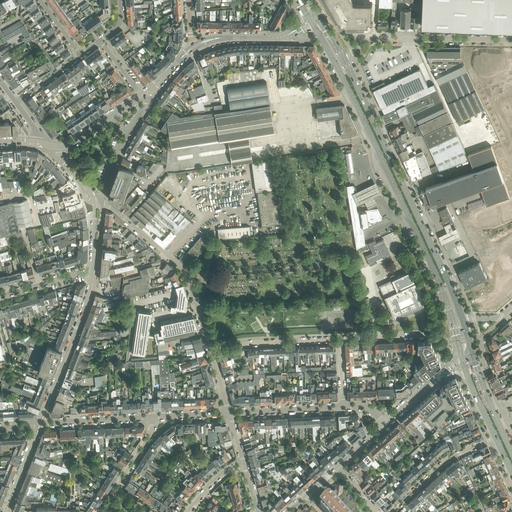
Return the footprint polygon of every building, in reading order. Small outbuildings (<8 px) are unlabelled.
[(3,2),(7,10),(12,7),(7,0),(5,0),(4,1),(3,2),(2,2),(3,2)] [(27,7),(35,1),(33,0),(28,0),(25,3),(25,4),(22,6),(24,9),(26,8),(27,7)] [(55,0),(50,5),(52,9),(59,4),(57,2),(59,0),(55,0)] [(320,0),(326,8),(327,7),(336,22),(336,23),(339,21),(340,23),(339,25),(339,26),(339,27),(340,28),(341,28),(342,28),(343,27),(344,25),(346,25),(346,31),(347,31),(365,31),(372,31),(372,24),(373,24),(374,17),(378,17),(379,6),(378,0),(320,0)] [(511,0),(424,0),(423,26),(511,29),(511,0)] [(37,4),(35,1),(27,7),(26,8),(26,10),(27,11),(29,11),(29,12),(38,6),(38,5),(37,6),(36,5),(37,4)] [(171,5),(165,8),(166,9),(168,8),(171,7),(181,6),(181,1),(173,1),(173,2),(171,2),(171,5)] [(279,5),(278,8),(279,8),(286,12),(286,11),(291,9),(286,1),(282,4),(280,6),(279,5)] [(55,13),(65,5),(64,4),(60,6),(59,4),(52,9),(55,13)] [(55,13),(59,17),(65,12),(68,10),(66,8),(67,7),(65,6),(65,5),(55,13)] [(33,16),(40,10),(38,7),(38,8),(37,7),(38,6),(29,12),(27,13),(30,17),(33,16)] [(277,12),(275,15),(283,19),(286,12),(279,8),(275,6),(273,10),(277,12)] [(99,16),(103,21),(109,17),(108,7),(103,7),(103,13),(99,16)] [(401,26),(410,26),(411,16),(411,8),(401,8),(401,26)] [(65,12),(59,17),(61,21),(72,13),(75,11),(73,9),(70,11),(66,14),(65,12)] [(36,20),(37,19),(44,14),(44,13),(42,14),(42,13),(40,10),(33,16),(36,20)] [(72,13),(61,21),(64,25),(70,20),(74,17),(73,15),(76,13),(75,11),(72,13)] [(165,27),(171,23),(182,17),(182,12),(174,13),(171,13),(170,14),(172,18),(173,20),(164,25),(165,27)] [(411,16),(410,26),(418,27),(419,17),(419,12),(415,12),(414,16),(411,16)] [(44,14),(37,19),(39,23),(47,17),(45,15),(44,15),(43,14),(44,14)] [(103,21),(99,16),(98,15),(93,18),(98,25),(103,21)] [(268,19),(270,20),(272,21),(279,24),(283,19),(275,15),(274,17),(270,15),(268,19)] [(42,27),(49,22),(48,21),(49,20),(47,17),(39,23),(42,27)] [(178,28),(183,29),(182,17),(171,23),(172,25),(170,27),(169,26),(163,29),(165,31),(167,29),(169,32),(174,29),(175,30),(178,28)] [(382,17),(378,17),(378,26),(386,27),(386,25),(388,26),(389,17),(384,17),(384,19),(382,19),(382,17)] [(98,25),(93,18),(89,22),(93,28),(98,25)] [(70,20),(64,25),(66,27),(67,28),(67,29),(77,21),(77,20),(76,19),(72,23),(70,20)] [(144,19),(127,21),(128,26),(131,30),(131,31),(135,30),(135,25),(138,25),(138,22),(140,22),(144,21),(144,19)] [(272,21),(270,20),(269,22),(271,23),(270,25),(270,30),(279,31),(279,26),(279,24),(272,21)] [(77,21),(67,29),(70,33),(76,28),(75,26),(79,23),(78,21),(77,21)] [(42,27),(45,31),(53,26),(51,23),(50,23),(49,22),(50,22),(49,22),(42,27)] [(89,32),(93,28),(89,22),(84,26),(89,32)] [(21,27),(19,27),(22,32),(23,35),(28,32),(28,31),(27,29),(24,25),(23,25),(21,27)] [(46,37),(56,30),(55,30),(54,29),(55,28),(53,26),(45,31),(48,35),(46,37)] [(76,28),(70,33),(73,37),(75,36),(84,29),(82,27),(78,31),(76,28)] [(169,35),(168,44),(173,46),(179,50),(181,47),(183,42),(183,34),(183,29),(178,28),(175,30),(173,31),(173,36),(169,35)] [(87,33),(84,29),(75,36),(78,40),(87,33)] [(56,30),(46,37),(49,41),(56,35),(54,33),(53,32),(56,30)] [(122,30),(118,33),(124,41),(128,38),(125,34),(122,30)] [(119,44),(121,46),(125,43),(124,41),(118,33),(114,36),(119,44)] [(56,35),(49,41),(52,45),(59,40),(59,39),(59,40),(58,39),(58,38),(56,35)] [(119,44),(114,36),(109,39),(115,47),(119,44)] [(52,51),(55,49),(62,43),(60,41),(59,40),(52,45),(49,47),(52,51)] [(62,43),(55,49),(58,53),(67,46),(65,48),(64,47),(64,46),(62,43)] [(168,45),(166,48),(168,51),(175,56),(178,51),(168,45)] [(62,56),(70,50),(68,48),(67,48),(66,47),(67,47),(67,46),(58,53),(59,54),(60,53),(62,56)] [(307,50),(309,55),(316,51),(314,46),(303,46),(303,51),(305,51),(307,50)] [(426,49),(426,52),(427,52),(427,57),(435,75),(463,62),(460,57),(461,47),(427,47),(427,49),(426,49)] [(98,48),(94,51),(99,59),(100,61),(105,57),(98,48)] [(159,50),(171,61),(175,56),(168,51),(166,53),(162,49),(160,50),(160,49),(159,50)] [(222,57),(220,49),(215,51),(218,58),(220,57),(222,65),(225,65),(225,63),(222,57)] [(62,56),(65,60),(73,55),(73,54),(72,55),(71,54),(72,53),(70,50),(62,56)] [(160,60),(166,66),(171,61),(159,50),(158,51),(156,53),(157,54),(162,58),(160,60)] [(2,56),(0,57),(0,68),(6,65),(3,60),(11,54),(9,51),(2,56)] [(95,62),(99,59),(94,51),(89,55),(95,62)] [(218,58),(215,51),(209,53),(212,60),(213,59),(213,62),(215,62),(216,62),(217,65),(218,65),(220,63),(218,58)] [(302,61),(302,64),(319,56),(316,51),(309,55),(310,57),(302,61)] [(211,60),(212,60),(209,53),(203,55),(207,65),(208,68),(210,71),(213,70),(211,65),(212,65),(212,64),(211,60)] [(89,55),(84,58),(91,68),(96,64),(95,62),(89,55)] [(208,68),(207,65),(203,55),(197,59),(200,65),(203,73),(206,72),(205,69),(208,68)] [(302,64),(301,65),(302,68),(307,65),(313,62),(315,65),(322,61),(319,56),(302,64)] [(130,57),(125,60),(143,84),(148,81),(137,66),(132,59),(130,57)] [(153,57),(151,58),(151,59),(161,71),(166,66),(160,60),(158,62),(154,58),(153,57)] [(151,68),(157,75),(161,71),(151,59),(150,60),(149,62),(153,66),(151,68)] [(0,68),(0,69),(2,72),(15,64),(14,63),(16,62),(16,63),(18,62),(17,60),(8,65),(7,64),(6,65),(0,68)] [(93,75),(82,60),(78,63),(84,72),(85,73),(87,72),(90,77),(93,75)] [(49,61),(27,73),(34,83),(55,68),(49,61)] [(196,64),(194,61),(188,65),(184,69),(188,74),(190,78),(195,73),(198,72),(197,66),(196,64)] [(325,66),(322,61),(315,65),(316,67),(308,72),(310,74),(311,73),(325,66)] [(15,64),(2,72),(4,75),(7,73),(7,74),(9,73),(10,74),(13,72),(12,70),(19,65),(20,66),(20,65),(18,62),(16,63),(16,62),(14,63),(15,64)] [(147,62),(144,64),(147,67),(145,69),(147,70),(152,78),(157,75),(151,68),(148,63),(147,62)] [(463,62),(435,75),(440,84),(467,72),(463,62)] [(84,72),(78,63),(73,67),(70,69),(65,72),(72,81),(77,78),(84,72)] [(139,64),(137,66),(148,81),(152,78),(147,70),(145,72),(139,64)] [(7,73),(4,75),(7,80),(15,74),(20,71),(19,69),(21,68),(20,66),(19,65),(12,70),(13,72),(10,74),(9,73),(7,74),(7,73)] [(325,66),(311,73),(313,76),(319,73),(320,75),(327,71),(325,66)] [(385,85),(373,90),(379,104),(382,109),(384,114),(437,90),(435,86),(430,89),(420,68),(385,85)] [(105,79),(103,81),(104,83),(117,73),(114,69),(107,73),(109,75),(104,79),(105,79)] [(184,78),(188,74),(184,69),(179,74),(184,78)] [(20,71),(15,74),(7,80),(10,84),(11,84),(18,79),(17,76),(25,72),(23,70),(20,71)] [(322,78),(314,82),(315,83),(315,84),(319,82),(330,77),(328,72),(327,71),(320,75),(321,76),(322,78)] [(511,193),(511,199),(463,217),(490,274),(490,275),(491,275),(492,275),(511,256),(511,253),(511,251),(511,250),(511,71),(510,73),(511,76),(511,78),(493,87),(490,82),(478,87),(505,144),(496,148),(511,193)] [(467,72),(440,84),(448,103),(449,104),(476,91),(467,72)] [(71,83),(64,73),(60,76),(67,86),(71,83)] [(114,82),(121,77),(117,73),(104,83),(106,85),(108,83),(112,80),(114,82)] [(175,79),(173,80),(179,84),(180,83),(182,80),(188,86),(190,85),(189,84),(187,82),(184,78),(179,74),(175,79)] [(18,79),(11,84),(13,88),(21,82),(26,79),(28,78),(27,76),(24,78),(19,80),(18,79)] [(67,86),(60,76),(56,79),(63,89),(67,86)] [(321,84),(318,86),(320,89),(333,82),(330,77),(319,82),(321,84)] [(121,78),(117,81),(119,83),(118,84),(120,86),(127,96),(131,92),(121,78)] [(21,82),(13,88),(15,90),(16,92),(22,88),(23,87),(24,88),(27,86),(24,83),(28,81),(26,79),(21,82)] [(63,89),(56,79),(52,82),(59,92),(63,89)] [(179,84),(173,80),(170,85),(181,94),(185,89),(186,88),(184,87),(180,83),(179,84)] [(230,110),(270,104),(266,80),(226,87),(230,110)] [(59,92),(52,82),(47,85),(55,95),(59,92)] [(327,88),(328,91),(336,87),(333,82),(320,89),(321,91),(327,88)] [(89,92),(88,86),(87,83),(78,89),(83,96),(89,92)] [(202,84),(196,87),(188,90),(192,99),(187,101),(190,105),(201,101),(208,98),(202,84)] [(56,97),(55,95),(47,85),(43,88),(46,93),(48,96),(50,98),(52,100),(56,97)] [(170,85),(166,89),(172,94),(174,92),(183,98),(184,97),(182,94),(181,94),(170,85)] [(114,87),(122,99),(127,96),(120,86),(116,88),(115,87),(114,87)] [(122,99),(114,87),(112,89),(115,94),(113,95),(118,102),(122,99)] [(328,91),(327,92),(327,93),(328,92),(329,93),(329,97),(337,96),(339,93),(336,87),(328,91)] [(105,89),(102,91),(111,106),(118,102),(113,95),(112,96),(110,92),(107,93),(105,89)] [(172,94),(166,89),(163,93),(175,102),(177,104),(179,102),(171,96),(172,94)] [(382,115),(386,123),(396,118),(401,116),(402,120),(414,114),(442,101),(437,90),(384,114),(382,115)] [(476,91),(449,104),(459,125),(464,123),(462,119),(484,109),(476,91)] [(163,93),(160,97),(163,99),(163,100),(166,102),(168,100),(176,106),(177,104),(175,102),(163,93)] [(28,106),(35,101),(32,97),(26,101),(25,102),(27,105),(28,106)] [(160,97),(157,102),(170,111),(171,108),(169,107),(165,104),(166,102),(163,100),(163,99),(160,97)] [(105,99),(100,102),(105,110),(110,107),(105,99)] [(0,105),(0,109),(2,108),(3,110),(10,105),(6,101),(0,105)] [(38,105),(35,101),(28,106),(31,110),(38,105)] [(205,109),(201,101),(190,105),(195,111),(205,109)] [(447,112),(442,101),(414,114),(420,125),(447,112)] [(105,110),(100,102),(95,106),(101,114),(105,110)] [(224,111),(215,112),(205,113),(205,109),(195,111),(197,114),(194,115),(190,115),(185,116),(180,117),(172,112),(160,129),(169,135),(167,149),(228,140),(232,164),(252,161),(249,137),(274,133),(272,121),(279,120),(278,114),(271,115),(270,104),(230,110),(224,111)] [(14,123),(13,123),(13,135),(27,134),(28,131),(17,115),(15,116),(13,113),(14,112),(13,111),(10,105),(3,110),(0,112),(4,117),(8,114),(9,116),(11,119),(12,119),(13,119),(16,123),(15,124),(14,123)] [(35,116),(44,110),(41,105),(32,111),(35,116)] [(339,106),(316,109),(318,120),(337,117),(337,121),(339,121),(341,136),(351,135),(357,132),(344,105),(339,106)] [(95,106),(90,109),(96,117),(101,114),(95,106)] [(90,109),(86,112),(91,120),(96,117),(90,109)] [(47,114),(44,110),(35,116),(39,120),(47,114)] [(52,115),(53,117),(55,120),(61,116),(60,115),(58,112),(57,112),(52,115)] [(86,112),(81,115),(86,124),(91,120),(86,112)] [(420,125),(419,125),(423,133),(437,165),(430,168),(422,151),(411,156),(404,160),(413,180),(422,176),(428,174),(440,170),(469,160),(447,112),(420,125)] [(404,123),(406,126),(407,130),(416,126),(419,125),(420,125),(414,114),(402,120),(404,123)] [(81,115),(76,119),(82,127),(86,124),(81,115)] [(47,132),(57,124),(56,122),(52,125),(47,118),(41,123),(47,132)] [(82,127),(76,119),(72,122),(77,130),(82,127)] [(144,120),(141,125),(156,134),(157,132),(153,129),(154,127),(144,120)] [(2,135),(13,135),(13,123),(9,123),(9,122),(4,122),(4,123),(1,124),(2,135)] [(72,133),(77,130),(72,122),(67,125),(72,133)] [(59,123),(57,125),(57,124),(47,132),(52,139),(64,130),(59,123)] [(141,125),(139,129),(145,133),(147,131),(155,136),(156,134),(141,125)] [(398,126),(389,130),(393,137),(400,134),(398,129),(399,128),(398,126)] [(139,129),(136,133),(151,142),(152,140),(147,137),(148,135),(145,133),(139,129)] [(413,143),(413,142),(407,131),(400,134),(393,137),(393,138),(395,141),(398,149),(413,143)] [(136,133),(133,137),(140,142),(142,140),(150,145),(151,142),(136,133)] [(133,139),(130,143),(143,150),(144,147),(139,144),(140,142),(133,139)] [(130,143),(128,147),(135,151),(136,149),(142,152),(143,150),(130,143)] [(433,205),(449,199),(481,188),(487,205),(510,197),(491,145),(468,154),(474,171),(426,188),(427,190),(424,192),(424,191),(423,191),(421,191),(421,193),(421,194),(422,195),(423,195),(427,207),(433,205)] [(134,152),(135,151),(128,147),(126,151),(136,156),(139,157),(140,158),(141,156),(134,152)] [(407,148),(399,151),(400,152),(404,160),(411,156),(407,148)] [(32,150),(30,165),(33,165),(34,159),(36,160),(37,157),(38,152),(38,151),(32,150)] [(126,151),(124,155),(130,159),(131,157),(137,160),(139,157),(136,156),(126,151)] [(32,177),(30,177),(31,180),(31,182),(40,163),(41,163),(45,156),(38,152),(37,157),(36,160),(34,166),(35,166),(33,172),(32,177)] [(351,153),(345,154),(348,173),(354,173),(351,153)] [(42,165),(38,171),(40,173),(41,171),(45,166),(50,160),(46,157),(46,156),(45,156),(41,163),(41,164),(42,165)] [(123,158),(120,163),(130,168),(132,163),(123,158)] [(41,171),(40,173),(43,174),(46,169),(48,171),(54,164),(50,160),(45,166),(41,171)] [(273,160),(252,163),(255,191),(277,188),(273,160)] [(112,192),(111,195),(110,195),(109,195),(109,196),(108,196),(108,197),(108,198),(108,199),(109,199),(118,206),(126,197),(127,198),(131,193),(135,188),(138,186),(136,184),(138,182),(133,178),(128,183),(132,172),(133,171),(136,173),(136,172),(135,171),(132,169),(120,163),(119,166),(110,192),(112,192)] [(50,172),(45,176),(47,178),(48,178),(57,168),(57,167),(54,164),(48,171),(50,172)] [(135,171),(136,172),(140,174),(143,174),(149,167),(142,165),(138,165),(136,168),(135,171)] [(54,176),(55,177),(61,172),(57,168),(48,178),(47,178),(49,180),(54,176)] [(51,181),(47,183),(50,187),(56,182),(55,182),(57,180),(62,185),(62,186),(69,181),(61,172),(55,177),(51,181)] [(75,190),(69,181),(62,186),(58,188),(62,194),(68,193),(75,190)] [(131,206),(127,202),(129,200),(130,201),(134,196),(131,193),(127,198),(118,207),(131,218),(155,191),(154,190),(150,195),(138,185),(138,186),(135,188),(139,191),(137,193),(140,195),(131,206)] [(42,187),(37,189),(33,192),(35,200),(46,198),(42,187)] [(362,228),(369,225),(372,224),(379,221),(383,219),(378,209),(357,212),(354,191),(353,187),(347,188),(356,249),(365,244),(363,234),(363,229),(362,228)] [(62,194),(60,195),(61,200),(64,199),(65,204),(73,202),(80,199),(78,195),(75,190),(68,193),(62,194)] [(259,209),(279,206),(277,190),(257,192),(259,209)] [(166,200),(155,191),(131,218),(141,227),(166,200)] [(73,202),(65,204),(66,210),(69,209),(82,204),(80,199),(73,202)] [(12,203),(18,227),(33,223),(27,200),(12,203)] [(166,200),(141,227),(164,247),(166,245),(172,238),(173,239),(177,235),(175,234),(181,227),(183,229),(190,221),(166,200)] [(12,203),(12,202),(0,204),(0,236),(5,236),(15,233),(20,232),(18,227),(12,203)] [(63,220),(79,216),(86,214),(82,204),(69,209),(66,210),(59,211),(63,220)] [(262,226),(269,225),(281,223),(279,206),(259,209),(262,226)] [(444,225),(454,221),(447,207),(439,211),(443,220),(442,220),(444,225)] [(104,225),(112,226),(113,218),(121,225),(122,224),(124,222),(113,213),(105,212),(104,225)] [(48,214),(40,216),(41,221),(43,226),(48,225),(48,227),(52,226),(48,214)] [(445,243),(460,236),(457,228),(453,230),(450,223),(444,225),(447,233),(441,236),(440,237),(443,244),(445,243)] [(43,227),(47,242),(49,245),(53,244),(51,236),(48,225),(43,227)] [(217,228),(218,239),(250,236),(249,226),(217,228)] [(54,246),(72,238),(75,237),(88,238),(87,228),(76,228),(74,229),(74,231),(71,231),(71,230),(70,231),(70,230),(51,236),(53,244),(54,246)] [(123,232),(122,233),(125,239),(126,240),(127,239),(126,238),(131,232),(129,230),(125,234),(123,232)] [(20,232),(15,233),(18,243),(24,241),(21,231),(20,232)] [(131,232),(126,238),(127,239),(128,240),(134,244),(139,238),(131,232)] [(178,259),(187,267),(209,243),(206,241),(203,238),(201,236),(184,255),(181,252),(178,256),(180,258),(179,259),(178,259)] [(88,238),(75,237),(72,238),(54,246),(55,250),(59,248),(60,248),(67,245),(71,242),(75,243),(75,242),(78,241),(78,243),(88,243),(88,238)] [(147,246),(139,238),(134,244),(136,246),(134,249),(135,249),(136,250),(147,246)] [(375,240),(367,243),(368,243),(372,252),(365,256),(369,265),(377,262),(376,260),(382,257),(383,259),(391,255),(390,255),(383,239),(376,242),(375,240)] [(76,248),(87,249),(88,243),(78,243),(75,243),(71,242),(71,245),(71,246),(68,246),(68,251),(75,248),(76,248)] [(456,246),(462,258),(469,254),(463,243),(456,246)] [(135,250),(133,251),(135,256),(135,257),(137,256),(143,254),(145,253),(150,251),(152,249),(148,246),(141,249),(141,250),(141,252),(137,253),(136,250),(135,250)] [(87,249),(76,248),(76,251),(77,254),(79,263),(86,261),(87,259),(87,249)] [(156,253),(152,249),(150,251),(145,253),(146,255),(138,258),(139,261),(144,259),(154,255),(156,253)] [(69,257),(63,258),(66,267),(74,264),(71,252),(70,250),(68,251),(68,252),(69,257)] [(73,251),(71,252),(74,264),(79,263),(77,254),(75,255),(73,251)] [(154,255),(145,259),(146,261),(151,260),(153,264),(160,262),(159,258),(161,257),(156,253),(154,255)] [(0,259),(1,262),(3,261),(11,259),(10,254),(9,254),(0,256),(0,259)] [(53,270),(60,268),(58,260),(56,254),(51,256),(49,256),(51,262),(53,270)] [(62,254),(56,255),(58,260),(60,268),(64,267),(66,267),(63,258),(62,254)] [(134,263),(132,257),(127,258),(115,261),(113,261),(113,267),(114,267),(115,272),(125,270),(132,268),(135,267),(134,263)] [(42,258),(39,259),(44,273),(48,272),(46,263),(44,264),(42,258)] [(13,264),(15,272),(18,281),(23,279),(21,270),(20,271),(18,271),(15,263),(14,259),(11,260),(13,264)] [(35,260),(39,274),(44,273),(39,259),(35,260)] [(27,268),(26,269),(28,277),(34,276),(30,260),(26,261),(28,268),(27,268)] [(101,265),(100,275),(115,272),(114,267),(113,267),(113,261),(109,261),(109,266),(101,265)] [(480,262),(460,271),(459,271),(459,272),(462,277),(462,278),(463,278),(464,280),(464,281),(463,281),(466,286),(466,287),(467,287),(476,282),(487,277),(480,262)] [(158,266),(157,267),(158,268),(161,270),(160,271),(162,273),(160,273),(161,275),(166,273),(165,272),(171,266),(167,263),(164,266),(161,264),(158,266)] [(6,275),(5,275),(7,284),(8,283),(13,282),(7,264),(6,265),(5,265),(7,275),(6,275)] [(10,264),(7,264),(13,282),(18,281),(15,272),(13,273),(10,264)] [(154,267),(148,268),(149,274),(149,275),(154,275),(156,275),(154,267)] [(394,319),(394,318),(426,304),(421,293),(422,292),(421,292),(420,288),(418,285),(417,281),(416,281),(411,270),(410,270),(409,267),(405,268),(407,272),(395,278),(394,274),(390,276),(391,278),(390,278),(390,280),(379,285),(382,292),(384,296),(389,307),(389,308),(389,307),(392,314),(392,315),(394,319)] [(125,270),(115,272),(100,275),(99,279),(100,279),(110,278),(112,278),(115,278),(115,276),(119,275),(119,274),(133,271),(132,268),(125,270)] [(112,278),(110,278),(112,288),(116,286),(122,285),(122,291),(122,294),(123,299),(134,296),(148,292),(149,277),(149,275),(149,274),(148,268),(140,270),(141,274),(130,277),(129,278),(127,278),(123,279),(123,276),(115,278),(112,278)] [(170,276),(166,278),(167,279),(168,282),(172,281),(179,277),(176,271),(175,271),(170,276)] [(164,286),(165,288),(175,285),(183,283),(179,277),(172,281),(168,282),(168,284),(164,286)] [(85,282),(74,285),(73,289),(75,289),(75,288),(84,290),(86,284),(85,282)] [(171,304),(170,309),(174,310),(176,310),(176,308),(186,309),(187,298),(187,297),(187,295),(186,295),(183,288),(184,288),(183,283),(175,285),(176,289),(175,289),(176,294),(175,305),(171,304)] [(51,307),(50,304),(47,293),(43,294),(45,302),(46,302),(48,308),(51,307)] [(39,311),(43,310),(38,295),(34,296),(37,305),(39,311)] [(79,304),(81,300),(66,295),(66,297),(72,299),(71,302),(79,304)] [(33,310),(35,309),(36,312),(37,312),(39,311),(37,305),(34,296),(29,298),(32,306),(33,312),(32,312),(32,313),(33,313),(34,313),(33,310)] [(33,312),(32,306),(29,298),(23,300),(27,311),(30,311),(31,314),(33,313),(32,313),(32,312),(33,312)] [(23,300),(18,301),(20,309),(23,309),(25,316),(28,315),(27,311),(23,300)] [(18,301),(13,303),(17,318),(20,317),(19,314),(22,313),(20,309),(18,301)] [(79,304),(71,302),(70,304),(69,304),(69,303),(63,301),(62,304),(73,308),(77,310),(79,304)] [(17,318),(13,303),(9,304),(13,319),(17,318)] [(76,315),(77,310),(73,308),(62,304),(60,303),(61,308),(61,307),(67,309),(67,308),(68,309),(67,311),(76,315)] [(9,304),(5,305),(8,317),(10,316),(11,322),(14,321),(13,319),(9,304)] [(104,311),(103,308),(97,306),(93,304),(90,310),(95,312),(98,313),(103,312),(104,311)] [(90,310),(87,320),(94,323),(97,324),(98,320),(102,321),(104,315),(102,314),(103,312),(98,313),(95,312),(90,310)] [(155,335),(149,334),(152,312),(150,312),(139,310),(138,310),(137,310),(137,313),(137,314),(131,352),(132,352),(133,352),(145,354),(146,354),(148,336),(155,337),(155,335)] [(60,312),(60,315),(74,320),(76,315),(67,311),(66,314),(60,312)] [(198,330),(193,316),(192,314),(163,321),(160,321),(161,323),(161,327),(160,327),(161,330),(154,331),(155,335),(155,337),(156,342),(164,340),(163,336),(196,329),(197,329),(197,331),(198,330)] [(64,319),(63,322),(72,325),(74,320),(60,315),(59,317),(64,319)] [(72,325),(63,322),(56,319),(55,321),(62,324),(62,327),(70,330),(72,325)] [(85,324),(101,331),(98,329),(99,327),(93,325),(94,323),(87,320),(85,324)] [(89,337),(103,336),(117,335),(116,331),(101,331),(85,324),(81,334),(89,337)] [(504,326),(500,330),(506,336),(507,334),(510,337),(511,335),(511,334),(510,332),(509,332),(506,329),(507,329),(504,326)] [(53,329),(59,332),(68,335),(70,330),(62,327),(61,329),(54,327),(53,329)] [(48,330),(47,333),(51,334),(66,340),(66,339),(68,335),(59,332),(59,334),(52,332),(50,331),(48,330)] [(56,341),(64,345),(66,340),(51,334),(50,337),(57,339),(56,341)] [(194,343),(202,341),(200,337),(192,339),(193,341),(181,343),(181,345),(184,344),(194,343)] [(488,342),(492,350),(502,345),(501,342),(498,344),(497,342),(492,337),(489,340),(488,341),(488,342)] [(29,338),(25,341),(25,342),(21,345),(20,346),(27,349),(30,342),(35,344),(36,341),(29,338)] [(48,342),(47,345),(48,345),(53,348),(62,351),(64,346),(64,345),(56,341),(55,342),(54,345),(48,342)] [(203,345),(202,341),(194,343),(184,344),(181,345),(182,349),(195,347),(203,345)] [(413,372),(415,374),(421,381),(437,366),(440,364),(429,341),(417,341),(417,346),(424,362),(419,364),(414,369),(415,370),(413,372)] [(502,345),(492,350),(495,357),(502,353),(505,352),(511,348),(511,341),(502,345)] [(78,343),(76,348),(91,353),(92,353),(93,352),(89,350),(90,346),(86,346),(78,343)] [(41,364),(38,371),(52,376),(55,369),(56,365),(62,351),(53,348),(48,345),(42,360),(41,364)] [(293,347),(288,347),(288,354),(289,359),(289,361),(291,360),(291,362),(294,362),(293,354),(295,354),(295,362),(298,362),(298,354),(300,354),(300,346),(295,347),(293,347)] [(90,354),(91,353),(76,348),(74,351),(82,355),(83,353),(91,356),(92,355),(90,354)] [(253,356),(252,349),(245,350),(245,355),(246,355),(247,357),(246,357),(246,359),(246,361),(250,361),(250,366),(250,368),(253,368),(253,356)] [(74,351),(73,356),(80,359),(81,357),(89,360),(90,358),(82,355),(74,351)] [(185,361),(178,363),(180,370),(183,369),(185,368),(208,362),(205,353),(192,356),(190,357),(191,360),(191,361),(185,363),(185,361)] [(230,355),(229,353),(226,353),(219,355),(220,361),(228,359),(235,357),(234,354),(230,355)] [(488,360),(491,366),(500,362),(499,362),(504,360),(502,357),(504,356),(502,353),(495,357),(494,357),(489,360),(488,360)] [(80,359),(73,356),(71,361),(87,367),(87,366),(91,365),(91,363),(88,363),(88,364),(80,361),(80,359)] [(228,359),(220,361),(222,366),(230,364),(232,363),(234,363),(233,357),(228,359)] [(17,361),(7,358),(3,362),(15,366),(17,361)] [(165,358),(159,359),(159,373),(160,384),(165,384),(170,384),(170,378),(169,373),(165,359),(165,358)] [(159,359),(151,360),(151,365),(151,374),(159,373),(159,359)] [(208,362),(185,368),(186,371),(195,368),(196,369),(201,367),(202,370),(207,369),(206,368),(210,367),(208,362)] [(491,366),(494,372),(496,372),(508,366),(507,363),(501,366),(500,362),(491,366)] [(230,364),(222,366),(224,375),(233,372),(234,372),(233,367),(235,366),(234,363),(232,363),(230,364)] [(394,365),(392,367),(396,371),(401,367),(397,363),(393,364),(394,365)] [(80,375),(80,376),(81,376),(82,374),(75,372),(76,369),(69,366),(67,371),(74,374),(80,375)] [(202,370),(203,372),(191,376),(192,379),(194,378),(211,373),(210,367),(206,368),(207,369),(202,370)] [(33,369),(32,372),(38,374),(38,375),(42,377),(42,379),(50,382),(52,376),(38,371),(33,369)] [(79,378),(80,376),(80,375),(74,374),(67,371),(65,375),(75,379),(76,377),(79,378)] [(406,372),(405,373),(416,385),(421,381),(415,374),(413,376),(408,371),(407,373),(406,372)] [(235,378),(233,372),(224,375),(226,381),(235,378)] [(494,372),(488,376),(490,381),(491,381),(492,382),(501,378),(505,376),(503,372),(499,374),(499,375),(497,375),(496,372),(494,372)] [(195,381),(199,380),(201,379),(202,382),(205,381),(213,378),(211,373),(194,378),(195,381)] [(405,373),(402,375),(408,381),(406,383),(411,389),(416,385),(405,373)] [(259,374),(254,374),(254,380),(252,382),(250,380),(248,382),(245,380),(244,382),(241,380),(239,382),(237,381),(236,383),(238,384),(238,386),(241,386),(243,386),(248,385),(251,385),(256,385),(259,385),(259,377),(259,374)] [(26,375),(25,378),(48,387),(50,382),(42,379),(41,381),(26,375)] [(78,380),(75,379),(65,375),(63,381),(62,384),(69,387),(70,384),(75,386),(78,380)] [(105,375),(94,377),(95,386),(98,386),(100,386),(102,382),(102,381),(105,375)] [(337,377),(333,377),(328,377),(328,386),(329,391),(329,400),(333,399),(333,400),(336,399),(338,398),(338,394),(337,394),(337,377)] [(439,386),(438,386),(420,403),(418,405),(416,407),(425,416),(443,400),(441,396),(443,395),(444,398),(446,397),(444,393),(446,391),(448,392),(456,410),(456,411),(458,410),(461,409),(468,405),(456,380),(455,378),(455,377),(451,379),(452,380),(444,383),(444,384),(445,387),(444,388),(442,386),(440,388),(439,386)] [(39,386),(38,388),(46,392),(48,387),(25,378),(24,380),(39,386)] [(214,383),(213,378),(205,381),(206,384),(201,386),(201,389),(202,389),(209,387),(213,386),(212,384),(214,383)] [(28,391),(1,380),(1,386),(10,389),(10,388),(21,392),(21,393),(34,398),(34,399),(42,402),(44,397),(28,391)] [(502,381),(492,386),(495,391),(506,386),(505,384),(507,383),(505,380),(502,381)] [(405,383),(401,387),(404,396),(407,393),(409,392),(411,389),(406,383),(405,383)] [(10,389),(1,386),(2,392),(8,395),(10,389)] [(61,386),(59,390),(67,393),(67,394),(74,396),(75,394),(74,394),(75,391),(69,389),(61,386)] [(267,387),(266,387),(266,389),(266,403),(272,403),(272,392),(275,392),(274,389),(269,389),(269,386),(267,386),(267,387)] [(509,389),(507,386),(506,386),(495,391),(498,398),(509,393),(508,389),(509,389)] [(401,387),(395,387),(395,388),(396,396),(404,396),(401,387)] [(29,388),(28,391),(44,397),(46,392),(38,388),(37,391),(29,388)] [(239,404),(238,396),(235,397),(233,388),(228,389),(233,405),(239,404)] [(173,389),(171,389),(171,391),(172,408),(179,408),(178,392),(175,393),(174,391),(173,391),(173,389)] [(59,390),(58,394),(66,398),(65,398),(72,401),(74,397),(74,396),(67,394),(67,393),(59,390)] [(119,390),(116,390),(116,395),(117,411),(124,411),(123,403),(123,400),(120,401),(119,390)] [(169,390),(160,391),(161,409),(172,408),(171,391),(169,391),(169,390)] [(156,400),(153,400),(153,401),(153,409),(161,409),(160,391),(157,391),(157,396),(155,397),(156,400)] [(138,401),(137,401),(138,410),(141,410),(144,410),(146,409),(145,392),(142,392),(142,396),(138,396),(138,401)] [(148,392),(145,392),(146,409),(153,409),(153,401),(152,401),(152,395),(148,395),(148,392)] [(66,398),(58,394),(56,399),(64,402),(68,404),(68,403),(71,404),(72,401),(65,398),(66,398)] [(24,398),(23,401),(24,401),(40,407),(41,405),(42,402),(34,399),(31,398),(30,400),(24,398)] [(66,409),(68,404),(64,402),(56,399),(54,403),(62,406),(62,407),(66,409)] [(20,410),(19,410),(19,415),(19,418),(20,418),(24,418),(35,417),(36,417),(36,416),(38,412),(40,407),(24,401),(22,406),(19,405),(20,410)] [(54,403),(52,409),(60,412),(60,411),(60,412),(60,411),(63,413),(64,411),(66,411),(67,409),(66,409),(62,407),(62,406),(54,403)] [(76,408),(79,408),(80,413),(88,413),(88,405),(81,406),(80,403),(76,403),(76,408)] [(88,405),(88,413),(90,413),(92,412),(95,412),(98,412),(98,405),(88,405)] [(455,411),(455,412),(456,414),(459,412),(460,415),(463,413),(470,410),(468,405),(461,409),(458,410),(456,411),(456,410),(455,411)] [(418,420),(421,417),(423,420),(422,420),(427,426),(429,428),(432,425),(426,419),(426,418),(425,417),(425,416),(416,407),(411,412),(416,417),(418,420)] [(470,410),(463,413),(460,415),(461,418),(459,419),(456,421),(458,423),(473,416),(470,410)] [(411,412),(405,416),(419,431),(422,434),(425,431),(418,424),(417,425),(415,422),(418,420),(411,412)] [(352,423),(360,420),(358,414),(355,414),(354,414),(338,415),(339,429),(341,428),(346,425),(346,424),(345,423),(345,419),(351,419),(352,423)] [(405,416),(400,421),(405,427),(408,425),(413,430),(417,434),(419,431),(416,428),(405,416)] [(472,421),(475,420),(473,416),(458,423),(457,423),(458,426),(461,424),(467,422),(467,424),(468,424),(472,422),(472,421)] [(353,430),(363,426),(364,426),(361,419),(360,420),(352,423),(349,424),(350,427),(352,427),(353,430)] [(238,422),(238,423),(239,424),(239,425),(241,433),(248,431),(247,420),(244,420),(243,420),(240,420),(239,420),(238,422)] [(475,421),(475,420),(472,421),(472,422),(468,424),(469,426),(463,429),(458,431),(459,434),(464,432),(478,426),(475,421)] [(446,428),(454,424),(451,421),(448,423),(442,428),(443,429),(446,428)] [(395,426),(393,427),(404,439),(406,437),(406,436),(401,431),(404,429),(399,423),(398,423),(396,425),(395,426)] [(172,425),(165,431),(171,437),(175,433),(175,425),(172,425)] [(136,426),(137,434),(140,434),(141,438),(141,439),(144,435),(144,433),(145,433),(145,432),(144,426),(136,426)] [(351,445),(364,432),(365,432),(365,431),(363,426),(353,430),(342,435),(351,445)] [(481,432),(478,426),(464,432),(459,434),(456,435),(457,438),(462,436),(465,435),(469,433),(471,436),(481,432)] [(393,427),(388,432),(393,438),(394,438),(395,437),(396,436),(401,441),(404,439),(393,427)] [(217,428),(208,429),(208,434),(208,446),(208,447),(215,445),(217,444),(214,436),(219,435),(217,428)] [(219,435),(220,440),(230,437),(227,428),(217,428),(219,435)] [(61,445),(60,439),(75,438),(75,429),(57,430),(58,440),(58,444),(58,445),(61,445)] [(75,429),(75,438),(75,440),(76,440),(77,444),(86,443),(85,429),(78,429),(79,436),(75,436),(75,429)] [(40,440),(44,442),(44,438),(51,438),(50,431),(43,431),(44,434),(42,435),(40,440)] [(165,431),(160,435),(166,441),(171,447),(176,442),(174,440),(171,437),(165,431)] [(422,441),(425,438),(422,434),(419,431),(417,434),(418,436),(421,438),(420,439),(422,441)] [(388,432),(383,437),(393,448),(396,451),(398,449),(396,446),(391,441),(393,439),(393,438),(388,432)] [(483,436),(481,432),(471,436),(469,437),(471,443),(482,438),(483,436)] [(333,438),(345,450),(350,446),(340,434),(338,435),(337,434),(334,435),(335,436),(334,437),(333,438)] [(158,438),(156,439),(166,449),(168,451),(168,452),(169,453),(173,449),(165,442),(166,441),(160,435),(159,436),(158,438)] [(249,437),(243,438),(244,443),(254,440),(254,435),(250,435),(249,435),(249,437)] [(448,435),(443,437),(446,440),(448,444),(448,445),(449,447),(449,448),(451,452),(454,451),(453,448),(455,448),(453,444),(450,438),(448,435)] [(450,438),(453,444),(459,442),(457,438),(456,435),(450,438)] [(383,437),(378,442),(383,448),(384,447),(386,445),(391,451),(394,454),(396,451),(393,448),(383,437)] [(448,445),(448,444),(446,440),(443,437),(440,440),(438,437),(436,439),(438,442),(439,442),(445,450),(446,449),(447,449),(448,448),(449,448),(449,447),(448,445)] [(340,455),(344,451),(345,450),(333,438),(328,442),(329,443),(334,449),(340,455)] [(152,444),(159,449),(159,448),(160,447),(167,453),(168,452),(168,451),(166,449),(156,439),(152,444)] [(254,440),(244,443),(246,448),(257,445),(256,439),(254,440)] [(438,442),(436,439),(434,441),(438,445),(435,447),(441,453),(442,452),(443,452),(443,451),(444,450),(445,450),(439,442),(438,442)] [(40,440),(38,445),(46,448),(49,449),(50,447),(53,448),(54,446),(44,442),(40,440)] [(441,453),(435,447),(434,445),(432,447),(425,440),(424,442),(425,444),(428,447),(437,457),(438,455),(439,455),(440,454),(441,453)] [(329,453),(335,459),(340,455),(334,449),(329,443),(328,442),(327,442),(326,443),(327,445),(326,446),(331,451),(329,453)] [(378,442),(372,446),(383,458),(386,461),(388,459),(380,451),(383,448),(378,442)] [(248,454),(256,452),(255,449),(266,446),(265,443),(257,445),(246,448),(248,454)] [(152,444),(149,449),(162,458),(164,460),(166,457),(162,454),(162,455),(157,451),(159,449),(152,444)] [(221,448),(219,444),(217,444),(215,445),(217,448),(225,460),(226,460),(229,458),(228,458),(231,456),(229,453),(227,451),(226,452),(224,449),(224,448),(222,448),(221,448)] [(46,448),(38,445),(37,449),(44,452),(44,453),(47,454),(49,455),(50,450),(49,449),(46,448)] [(323,446),(321,447),(327,454),(326,455),(332,462),(335,459),(329,453),(323,446)] [(372,446),(367,451),(373,457),(376,455),(380,460),(383,458),(372,446)] [(481,453),(474,456),(475,459),(490,452),(487,446),(483,448),(482,448),(482,449),(480,450),(481,453)] [(116,448),(115,450),(116,450),(128,458),(131,453),(130,452),(127,451),(128,450),(126,448),(126,449),(123,447),(120,450),(116,448)] [(437,457),(428,447),(426,448),(427,450),(425,452),(427,454),(427,455),(432,461),(433,460),(434,460),(435,459),(435,458),(437,457)] [(218,455),(215,457),(220,464),(225,460),(217,448),(215,449),(214,449),(218,455)] [(310,464),(319,474),(323,470),(310,457),(305,450),(302,448),(301,449),(297,450),(310,464)] [(38,456),(42,458),(43,457),(44,457),(46,457),(47,456),(49,457),(51,457),(51,455),(49,455),(47,454),(44,453),(44,452),(37,449),(35,454),(39,455),(38,456)] [(162,458),(149,449),(145,454),(152,458),(154,456),(160,460),(162,458)] [(256,452),(248,454),(248,457),(248,458),(249,459),(249,461),(258,458),(260,458),(259,455),(266,453),(265,449),(256,452)] [(320,449),(318,451),(319,452),(321,454),(321,455),(322,457),(320,460),(321,461),(327,467),(332,462),(326,455),(325,456),(320,449)] [(115,450),(109,450),(109,452),(113,452),(113,453),(119,457),(118,460),(119,461),(125,464),(128,458),(116,450),(115,450)] [(367,451),(362,456),(368,464),(370,462),(372,463),(372,464),(373,466),(374,466),(377,464),(378,466),(380,465),(373,457),(367,451)] [(207,457),(216,467),(218,465),(219,465),(220,464),(215,457),(213,454),(211,456),(208,453),(208,454),(206,455),(207,457)] [(258,458),(249,461),(250,463),(250,465),(251,465),(251,466),(260,464),(259,460),(261,460),(262,460),(263,460),(273,457),(277,456),(276,453),(273,454),(272,455),(272,454),(269,455),(260,458),(258,458)] [(421,453),(419,455),(428,464),(430,463),(431,462),(432,461),(427,455),(425,457),(421,453)] [(475,459),(474,456),(473,453),(461,458),(464,464),(475,459)] [(482,461),(483,463),(493,458),(490,453),(482,456),(484,460),(482,461)] [(35,454),(33,459),(40,462),(41,462),(49,465),(50,462),(50,461),(45,460),(46,459),(42,458),(38,456),(39,455),(35,454)] [(145,454),(142,459),(154,467),(159,470),(160,468),(153,463),(154,461),(153,460),(152,459),(152,458),(145,454)] [(313,455),(310,457),(323,470),(327,467),(321,461),(319,462),(313,455)] [(421,460),(419,462),(424,468),(425,468),(425,467),(426,467),(426,466),(428,464),(419,455),(417,456),(421,460)] [(368,464),(362,456),(356,461),(362,467),(365,470),(370,466),(368,464)] [(214,469),(216,467),(207,457),(205,459),(209,463),(207,465),(203,460),(202,460),(211,471),(212,471),(213,471),(214,470),(214,469)] [(64,458),(62,465),(68,467),(71,458),(64,458)] [(484,470),(485,469),(496,464),(493,458),(483,463),(481,464),(484,470)] [(29,469),(27,472),(37,476),(41,477),(44,478),(46,472),(47,469),(49,465),(41,462),(40,462),(33,459),(32,460),(34,460),(33,462),(31,462),(30,466),(30,467),(29,469)] [(139,464),(146,468),(147,467),(157,474),(159,471),(159,470),(154,467),(142,459),(139,464)] [(460,459),(455,462),(459,469),(459,468),(462,473),(461,473),(463,476),(468,474),(464,466),(460,459)] [(203,467),(201,469),(207,475),(208,475),(209,474),(209,473),(211,471),(202,460),(199,463),(203,467)] [(424,468),(419,462),(417,464),(413,460),(411,462),(420,472),(422,470),(423,470),(423,469),(424,468)] [(356,461),(352,465),(361,476),(362,477),(364,478),(365,477),(366,476),(363,474),(363,473),(359,469),(362,467),(356,461)] [(49,465),(47,469),(66,475),(69,468),(50,462),(49,465)] [(251,467),(251,468),(251,469),(252,469),(253,472),(274,465),(275,465),(274,462),(271,463),(265,464),(264,465),(264,466),(261,467),(260,464),(251,466),(251,467)] [(413,467),(411,469),(416,475),(417,475),(418,475),(418,474),(419,473),(420,472),(411,462),(409,464),(413,467)] [(454,462),(450,465),(459,477),(459,476),(459,475),(460,475),(457,470),(459,469),(455,462),(454,462)] [(102,465),(106,468),(110,471),(118,475),(121,470),(112,465),(111,467),(107,464),(103,464),(102,465)] [(137,467),(136,469),(149,478),(151,480),(153,481),(155,479),(150,476),(151,475),(144,471),(145,469),(146,468),(139,464),(138,465),(137,467)] [(300,464),(297,467),(311,481),(314,478),(305,468),(304,467),(303,468),(300,464)] [(305,468),(314,478),(319,474),(310,464),(305,468)] [(496,464),(485,469),(488,474),(498,469),(496,464)] [(196,473),(202,480),(202,479),(207,476),(207,475),(201,469),(197,465),(195,468),(199,472),(197,473),(197,472),(196,473)] [(254,477),(263,475),(262,472),(269,470),(270,473),(274,471),(276,471),(274,465),(253,472),(254,477)] [(361,476),(352,465),(348,469),(348,471),(357,481),(362,477),(361,476)] [(403,465),(400,467),(403,470),(412,480),(416,475),(411,469),(409,471),(403,465)] [(458,477),(459,477),(450,465),(449,465),(445,469),(450,476),(452,474),(456,478),(457,477),(458,477)] [(297,466),(295,468),(302,476),(303,476),(304,477),(302,479),(307,485),(311,481),(297,467),(297,466)] [(291,467),(284,468),(303,489),(307,485),(302,479),(301,480),(293,471),(294,470),(291,467)] [(395,467),(393,469),(403,480),(407,484),(412,480),(403,470),(401,472),(399,470),(398,471),(395,467)] [(0,482),(2,482),(9,485),(12,479),(13,476),(16,468),(7,469),(0,468),(0,472),(2,473),(5,474),(4,476),(3,478),(2,477),(0,476),(0,482)] [(279,470),(283,475),(293,486),(299,492),(303,489),(284,468),(279,470)] [(202,480),(196,473),(193,476),(190,473),(191,472),(187,469),(184,472),(187,474),(198,484),(199,483),(199,484),(200,484),(202,481),(202,480)] [(440,474),(445,480),(447,482),(450,479),(451,481),(455,485),(457,483),(453,479),(450,476),(445,469),(440,474)] [(501,474),(498,469),(488,474),(486,475),(489,480),(501,474)] [(114,481),(118,475),(110,471),(110,472),(108,470),(106,472),(103,471),(102,473),(114,481)] [(97,474),(100,476),(105,479),(104,482),(111,486),(114,481),(102,473),(99,471),(97,474)] [(274,471),(270,473),(272,475),(281,485),(284,482),(280,477),(274,471)] [(41,477),(37,476),(27,472),(25,478),(33,481),(33,480),(39,482),(41,477)] [(46,472),(44,478),(57,482),(63,484),(65,478),(46,472)] [(256,483),(264,481),(263,478),(269,476),(269,475),(272,475),(270,473),(268,473),(263,475),(254,477),(256,483)] [(186,477),(182,480),(183,481),(187,483),(194,489),(195,489),(197,486),(198,486),(197,485),(198,484),(187,474),(185,476),(186,477)] [(445,480),(440,474),(435,478),(447,492),(449,490),(443,483),(445,480)] [(488,480),(491,486),(503,480),(501,474),(489,480),(488,480)] [(132,475),(125,486),(127,488),(128,489),(129,489),(130,489),(134,482),(136,480),(133,479),(135,476),(132,475)] [(393,476),(391,478),(393,479),(405,492),(409,489),(409,488),(406,485),(407,484),(403,480),(400,483),(398,481),(398,482),(393,476)] [(359,483),(364,488),(371,481),(369,479),(368,480),(365,477),(359,483)] [(25,478),(24,481),(38,487),(39,487),(41,488),(43,484),(39,482),(33,480),(33,481),(25,478)] [(435,478),(430,483),(433,486),(434,485),(437,488),(436,489),(439,493),(442,490),(447,495),(449,494),(447,492),(435,478)] [(400,497),(405,492),(393,479),(391,481),(397,489),(395,491),(400,497)] [(137,484),(134,482),(130,489),(134,493),(139,486),(142,482),(140,480),(137,484)] [(284,482),(281,485),(283,487),(293,498),(299,492),(293,486),(290,488),(286,484),(288,483),(286,480),(284,482)] [(503,480),(491,486),(493,491),(498,489),(506,485),(503,480)] [(24,481),(20,491),(28,494),(33,495),(37,496),(38,497),(41,497),(42,493),(43,491),(39,490),(38,492),(36,491),(38,487),(24,481)] [(97,481),(95,484),(107,491),(111,486),(104,482),(102,484),(97,481)] [(194,489),(187,483),(183,481),(181,484),(184,486),(182,489),(189,494),(191,494),(191,493),(191,492),(194,489)] [(227,484),(228,487),(225,488),(226,492),(229,491),(238,489),(237,487),(239,486),(238,482),(237,482),(236,481),(227,484)] [(371,484),(365,490),(369,494),(378,486),(382,482),(381,481),(380,483),(379,482),(373,487),(371,484)] [(0,498),(4,499),(6,494),(7,491),(9,485),(2,482),(0,482),(0,498)] [(107,491),(95,484),(95,483),(93,486),(99,490),(97,493),(104,497),(107,491)] [(139,486),(134,493),(136,494),(137,495),(138,495),(140,496),(147,486),(143,483),(140,486),(139,486)] [(144,499),(145,500),(150,493),(147,491),(152,485),(149,483),(147,486),(140,496),(142,498),(143,499),(144,499)] [(430,483),(425,487),(431,493),(430,493),(440,503),(442,501),(433,491),(436,489),(437,488),(434,485),(433,486),(430,483)] [(497,494),(498,496),(508,491),(506,485),(498,489),(499,493),(497,494)] [(378,486),(369,494),(374,500),(380,494),(385,489),(383,487),(382,489),(379,486),(378,487),(378,486)] [(150,493),(145,500),(147,501),(146,502),(148,503),(148,502),(150,504),(159,492),(156,490),(157,489),(155,487),(150,493)] [(159,492),(150,504),(152,505),(152,506),(153,507),(154,507),(156,508),(161,501),(158,499),(162,493),(161,492),(164,488),(162,487),(161,488),(159,492)] [(170,491),(169,492),(170,493),(173,495),(176,497),(178,499),(180,500),(182,498),(181,497),(182,496),(186,499),(187,497),(188,498),(190,495),(189,495),(189,494),(182,489),(180,487),(178,490),(180,492),(179,493),(177,491),(176,492),(172,489),(170,491)] [(283,487),(278,492),(283,496),(288,502),(293,498),(283,487)] [(425,487),(421,492),(432,504),(434,502),(428,495),(431,493),(425,487)] [(288,502),(283,496),(275,488),(273,490),(278,495),(275,497),(278,499),(277,500),(283,507),(288,502)] [(231,497),(240,494),(238,489),(229,491),(231,497)] [(380,494),(374,500),(379,505),(386,499),(391,494),(395,491),(392,489),(385,495),(383,493),(381,495),(380,494)] [(51,500),(57,502),(57,501),(56,501),(57,499),(58,497),(58,496),(58,495),(58,494),(58,493),(58,492),(52,490),(51,495),(50,500),(51,500)] [(349,511),(355,507),(352,503),(353,502),(349,497),(348,498),(344,494),(343,494),(342,496),(341,495),(339,492),(338,491),(337,492),(335,494),(334,494),(334,495),(334,494),(334,493),(333,493),(329,497),(328,497),(328,496),(318,505),(319,506),(318,507),(322,511),(349,511)] [(395,498),(397,500),(400,497),(395,491),(391,494),(395,498)] [(498,496),(494,498),(496,501),(499,500),(500,497),(501,497),(502,499),(503,500),(511,496),(508,491),(498,496)] [(87,494),(91,497),(100,503),(104,497),(97,493),(95,495),(89,492),(87,494)] [(430,506),(432,504),(421,492),(416,496),(422,502),(424,500),(429,505),(430,506)] [(161,511),(166,505),(173,495),(170,493),(163,503),(161,501),(156,508),(157,509),(157,510),(159,510),(160,510),(161,511)] [(233,503),(241,500),(240,494),(231,497),(233,503)] [(18,496),(16,500),(27,505),(31,504),(31,502),(27,502),(25,501),(26,498),(18,495),(18,496)] [(416,496),(412,500),(419,507),(422,511),(424,511),(425,511),(421,507),(424,504),(422,502),(416,496)] [(87,499),(85,501),(97,508),(100,503),(91,497),(89,500),(87,499)] [(161,511),(162,511),(168,511),(172,507),(176,502),(178,499),(176,497),(169,507),(166,505),(161,511)] [(264,511),(277,511),(280,509),(274,502),(272,503),(270,501),(268,501),(267,497),(261,498),(264,510),(264,511)] [(274,502),(280,509),(283,507),(277,500),(275,497),(273,498),(273,499),(274,502),(273,502),(274,502)] [(207,505),(209,506),(209,505),(216,511),(220,506),(216,503),(218,501),(214,498),(211,502),(210,501),(207,505)] [(379,505),(385,511),(393,504),(391,501),(390,501),(389,502),(386,499),(379,505)] [(496,503),(485,509),(486,511),(494,511),(509,505),(507,499),(499,503),(500,505),(497,506),(496,503)] [(33,511),(33,504),(38,504),(38,502),(31,502),(31,504),(27,505),(16,500),(12,510),(16,511),(33,511)] [(56,511),(57,502),(51,500),(52,506),(53,506),(53,507),(47,507),(47,508),(45,508),(45,507),(36,507),(36,511),(35,511),(56,511)] [(73,507),(70,507),(69,511),(79,511),(79,510),(79,500),(75,500),(76,503),(73,503),(73,507)] [(87,509),(89,511),(90,511),(94,511),(97,508),(85,501),(84,500),(82,502),(84,503),(89,506),(87,509)] [(233,503),(235,510),(243,507),(243,506),(245,506),(244,502),(242,502),(241,500),(233,503)] [(412,500),(407,504),(414,511),(417,511),(418,511),(416,510),(419,507),(412,500)]
